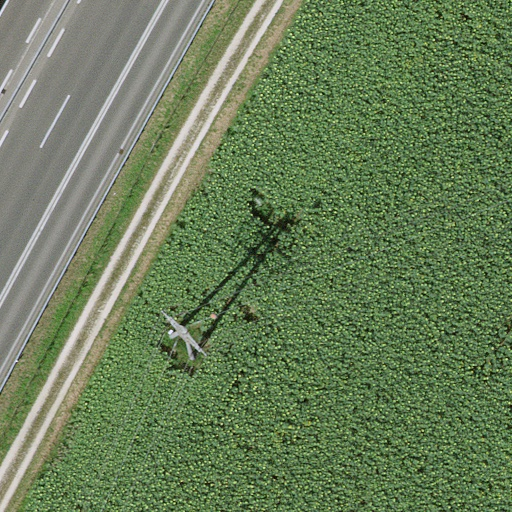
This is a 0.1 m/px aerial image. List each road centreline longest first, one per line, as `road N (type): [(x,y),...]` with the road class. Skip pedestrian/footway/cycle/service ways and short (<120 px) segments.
road 1 (track): [(273,0),(0,499)]
road 2 (motorway): [(0,377),(204,0)]
road 3 (motorway): [(0,225),(123,0)]
